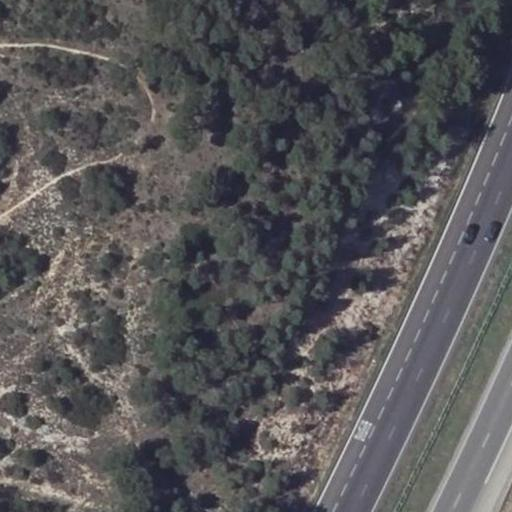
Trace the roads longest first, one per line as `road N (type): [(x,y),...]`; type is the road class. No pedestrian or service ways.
road 1 (motorway): [(511,139),(342,511)]
road 2 (motorway): [(452,511),(511,380)]
